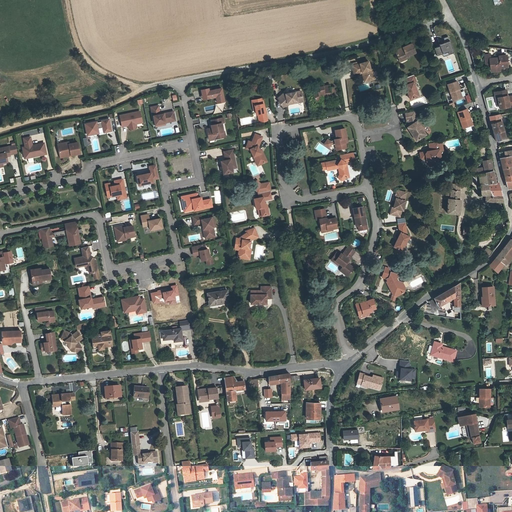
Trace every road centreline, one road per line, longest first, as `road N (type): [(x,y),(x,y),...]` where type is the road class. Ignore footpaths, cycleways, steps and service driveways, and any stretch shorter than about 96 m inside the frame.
road 1 (track): [(67,0),(87,59),(145,86),(326,52),(445,14)]
road 2 (residential): [(440,0),(465,48),(511,219)]
road 3 (residential): [(511,228),(484,264),(418,303),(348,362)]
road 4 (residential): [(156,369),(38,379),(21,288)]
road 5 (residential): [(348,362),(156,369)]
road 6 (residential): [(0,128),(102,108),(145,86)]
road 7 (residential): [(156,369),(173,511)]
